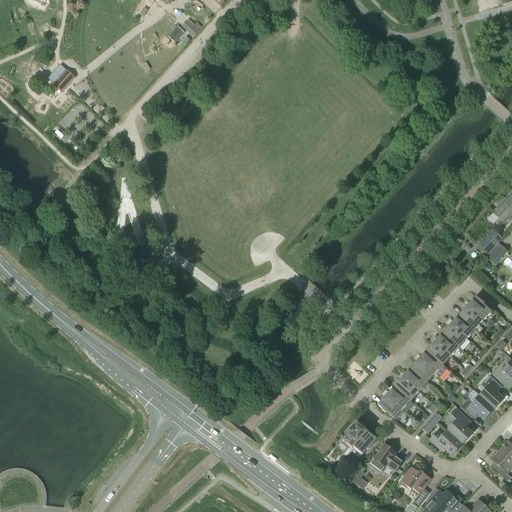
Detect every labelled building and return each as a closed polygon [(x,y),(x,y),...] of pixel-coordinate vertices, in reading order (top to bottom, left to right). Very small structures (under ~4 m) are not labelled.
[(193,37),(197,32),(186,22),(182,26),(193,37)] [(175,45),(185,35),(178,28),(168,39),(175,45)] [(186,38),(178,47),(181,51),(190,41),(186,38)] [(61,66),(49,79),(55,85),(61,92),(73,79),(73,78),(76,75),(70,69),(68,70),(67,72),(61,66)] [(356,84),(352,88),(357,92),(363,85),(356,79),(354,82),(356,84)] [(353,118),(342,129),(349,136),(360,125),(353,118)] [(504,224),(511,215),(511,192),(492,213),(504,224)] [(486,257),(502,239),(494,231),(477,248),(486,257)] [(496,260),(506,250),(501,245),(491,255),(496,260)] [(467,307),(483,322),(492,313),(476,298),(467,307)] [(483,322),(467,307),(459,316),(475,331),(483,322)] [(459,316),(451,325),(467,340),(475,331),(459,316)] [(467,340),(451,325),(443,334),(459,349),(467,340)] [(443,334),(435,343),(451,357),(459,349),(443,334)] [(501,351),(506,345),(502,341),(496,347),(501,351)] [(435,343),(427,352),(443,366),(451,357),(435,343)] [(443,366),(427,352),(419,361),(435,375),(438,379),(447,369),(443,366)] [(511,380),(511,361),(508,357),(491,375),(501,384),(508,377),(511,380)] [(435,375),(419,361),(411,370),(427,384),(435,375)] [(411,370),(403,379),(419,393),(427,384),(411,370)] [(479,396),(494,410),(503,400),(495,392),(500,386),(489,376),(481,386),(485,390),(479,396)] [(419,393),(403,379),(395,387),(410,402),(419,393)] [(395,387),(386,396),(402,411),(410,402),(395,387)] [(469,397),(469,399),(460,408),(471,418),(476,412),(485,420),(494,410),(479,396),(474,391),(469,397)] [(402,411),(386,396),(378,405),(394,420),(402,411)] [(446,432),(462,446),(462,445),(472,434),(463,426),(468,421),(456,410),(450,416),(452,418),(447,423),(451,427),(447,432),(447,431),(446,432)] [(432,418),(437,423),(441,418),(436,414),(432,418)] [(437,423),(432,418),(422,429),(427,434),(437,423)] [(349,451),(366,433),(356,424),(347,434),(339,443),(349,451)] [(438,431),(430,440),(429,440),(438,448),(440,446),(451,456),(461,446),(462,446),(446,432),(443,436),(438,431)] [(366,433),(349,451),(359,458),(375,441),(366,433)] [(500,451),(511,462),(511,445),(508,442),(500,451)] [(384,445),(373,459),(370,464),(381,472),(386,466),(395,472),(402,463),(393,456),(395,453),(384,445)] [(511,468),(511,462),(500,451),(491,461),(501,470),(497,474),(507,483),(511,479),(506,474),(511,468)] [(419,507),(427,496),(429,494),(423,490),(430,480),(423,474),(421,476),(411,469),(400,483),(410,491),(412,489),(419,495),(413,502),(419,507)] [(356,477),(351,484),(361,491),(366,484),(356,477)] [(435,489),(426,501),(428,502),(438,491),(435,489)] [(439,491),(423,508),(427,511),(443,511),(448,507),(452,511),(459,503),(454,499),(455,497),(449,491),(448,493),(446,492),(443,495),(439,491)] [(490,511),(479,501),(469,511),(463,507),(458,511),(490,511)]
